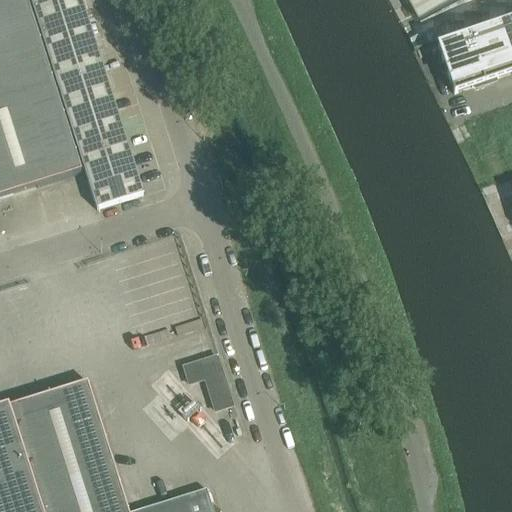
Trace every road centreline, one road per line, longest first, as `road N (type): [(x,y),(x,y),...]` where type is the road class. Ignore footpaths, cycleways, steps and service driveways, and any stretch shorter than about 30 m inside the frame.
road 1 (unknown): [(53,254),(118,386),(174,450),(223,462),(279,450)]
road 2 (unclassified): [(299,511),(201,207)]
road 3 (unclassified): [(201,207),(158,72),(118,0)]
road 4 (unclassified): [(0,271),(201,207)]
